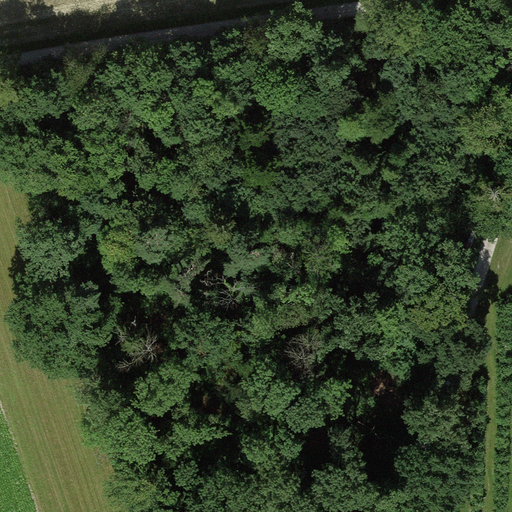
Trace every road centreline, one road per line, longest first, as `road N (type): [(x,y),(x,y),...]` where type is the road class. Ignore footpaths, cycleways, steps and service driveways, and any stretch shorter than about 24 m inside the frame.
road 1 (track): [(500,0),(479,201),(387,511)]
road 2 (track): [(488,0),(366,8),(0,70)]
